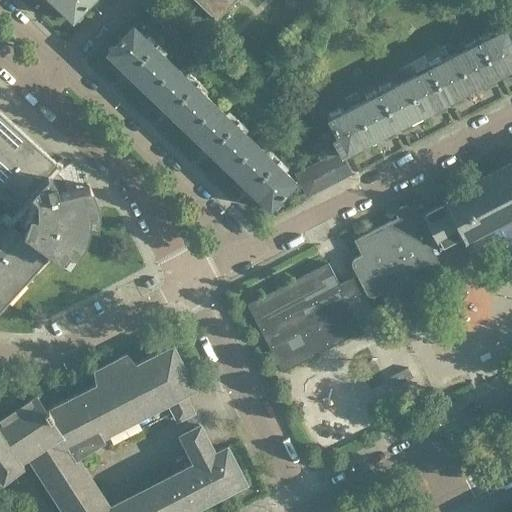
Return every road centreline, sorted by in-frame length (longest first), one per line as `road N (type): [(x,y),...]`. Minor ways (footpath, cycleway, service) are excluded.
road 1 (residential): [(511,116),(234,258)]
road 2 (residential): [(234,258),(191,192),(58,64)]
road 3 (residential): [(301,511),(189,280)]
road 4 (residential): [(32,91),(155,209),(189,280)]
road 5 (residential): [(189,280),(47,353),(0,358)]
road 6 (tertiary): [(428,446),(301,511)]
